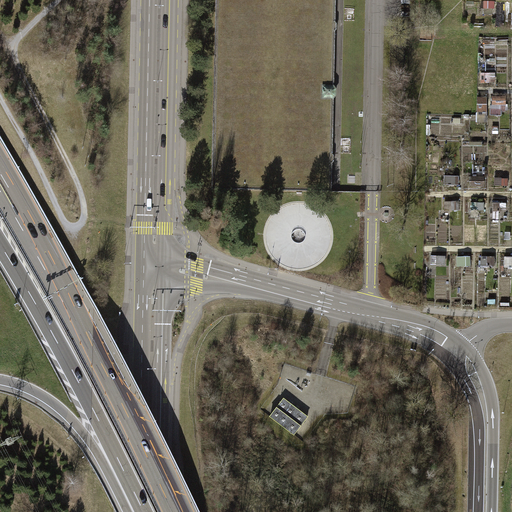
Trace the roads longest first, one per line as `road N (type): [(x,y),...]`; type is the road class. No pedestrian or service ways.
road 1 (track): [(57,0),(18,37),(14,52),(78,184),(82,219),(64,222),(0,96)]
road 2 (motorway): [(175,511),(0,181)]
road 3 (secondary): [(164,263),(397,321),(456,348)]
road 4 (motorway): [(0,244),(142,509)]
road 5 (secondary): [(164,263),(169,0)]
road 6 (secondary): [(149,0),(143,262)]
road 7 (secondary): [(143,262),(138,511)]
road 8 (secondary): [(158,511),(164,263)]
road 9 (motorway): [(0,381),(27,388),(67,416),(142,509)]
road 10 (motorway): [(491,511),(490,391),(478,362),(456,348)]
road 11 (motorway): [(456,348),(478,416),(478,511)]
